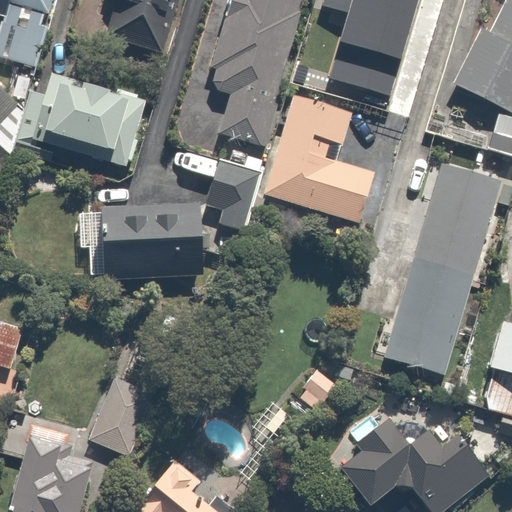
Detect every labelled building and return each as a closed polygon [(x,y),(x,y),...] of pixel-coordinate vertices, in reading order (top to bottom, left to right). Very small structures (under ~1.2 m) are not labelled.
[(0,0),(0,17),(5,19),(0,38),(0,57),(51,71),(69,0),(0,0)] [(118,0),(110,45),(176,58),(188,0),(118,0)] [(223,137),(273,150),(311,0),(233,0),(210,89),(234,95),(223,137)] [(412,0),(334,0),(324,37),(396,58),(412,0)] [(511,0),(508,0),(495,30),(481,24),(453,88),(503,110),(487,147),(511,157),(511,0)] [(406,74),(363,63),(354,99),(397,110),(406,74)] [(156,100),(62,74),(43,143),(136,170),(156,100)] [(0,175),(1,173),(0,172),(0,151),(4,156),(39,130),(0,84),(0,175)] [(355,108),(298,95),(273,200),(368,222),(380,170),(332,158),(336,141),(347,143),(355,108)] [(508,177),(444,158),(387,358),(451,376),(508,177)] [(271,172),(225,160),(213,204),(228,208),(224,224),(255,232),(271,172)] [(210,206),(108,206),(109,217),(82,216),(91,280),(222,274),(210,206)] [(2,316),(0,321),(0,365),(16,372),(32,327),(2,316)] [(511,328),(506,328),(489,412),(511,416),(511,328)] [(129,359),(95,440),(130,454),(163,373),(129,359)] [(323,373),(302,401),(320,414),(341,386),(323,373)] [(0,452),(12,404),(0,401),(0,452)] [(390,417),(338,471),(380,511),(389,511),(404,497),(420,511),(458,511),(497,472),(452,429),(429,453),(390,417)] [(96,511),(108,460),(80,454),(82,443),(41,434),(23,511),(96,511)] [(231,511),(188,468),(163,493),(170,500),(158,511),(231,511)]
